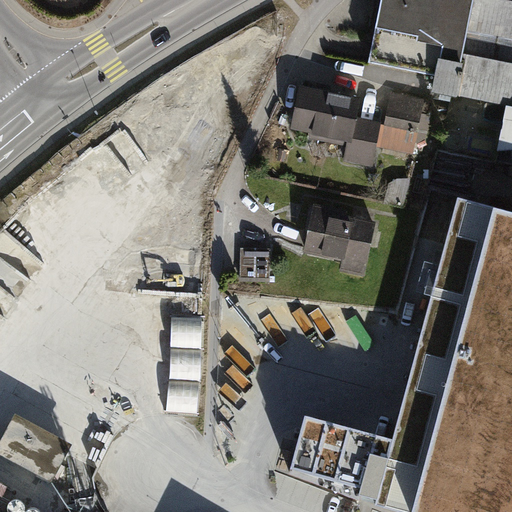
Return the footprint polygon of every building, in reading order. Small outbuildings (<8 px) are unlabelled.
[(437,76),(434,92),(507,106),(511,107),(511,0),(385,0),(373,64),(437,76)] [(359,100),(301,89),(293,127),(328,134),(327,140),(348,144),(345,158),(372,163),(379,126),(354,121),(359,100)] [(423,100),(393,93),(381,146),(411,152),(413,141),(420,142),(427,103),(423,100)] [(511,107),(507,106),(499,148),(511,146),(511,107)] [(303,410),(286,472),(390,511),(511,511),(511,206),(454,190),(389,435),(303,410)] [(374,224),(314,212),(306,250),(365,263),(374,224)] [(271,249),(240,248),(240,278),(270,279),(271,249)] [(170,416),(201,417),(202,318),(171,318),(170,416)] [(69,440),(13,411),(0,434),(0,453),(49,479),(69,440)]
